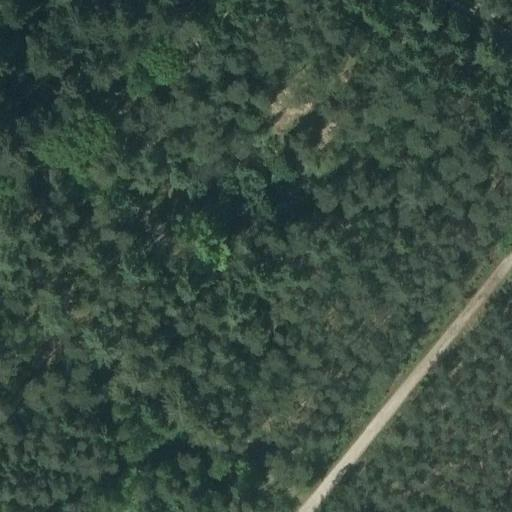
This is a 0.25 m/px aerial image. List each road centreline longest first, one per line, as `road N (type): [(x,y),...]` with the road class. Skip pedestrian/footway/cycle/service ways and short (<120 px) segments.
road 1 (track): [(511,249),(300,511)]
road 2 (track): [(172,0),(0,140)]
